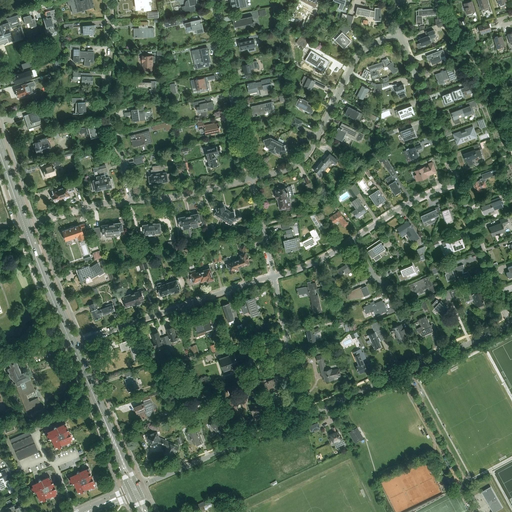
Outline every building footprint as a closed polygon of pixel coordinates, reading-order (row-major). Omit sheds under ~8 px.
[(73,14),(94,8),(94,7),(95,6),(94,5),(93,5),(91,0),(80,3),(79,0),(75,0),(67,2),(69,6),(70,6),(73,14)] [(135,0),(137,10),(142,9),(144,8),(144,10),(151,9),(150,5),(152,5),(151,0),(135,0)] [(189,0),(188,0),(187,1),(186,1),(186,2),(185,3),(185,4),(185,5),(185,6),(185,7),(182,7),(183,14),(195,11),(193,5),(197,4),(196,0),(175,0),(176,1),(178,1),(177,0),(189,0)] [(233,8),(242,6),(242,8),(245,7),(243,0),(230,0),(231,2),(232,1),(233,8)] [(343,10),(346,0),(333,0),(333,1),(340,4),(338,9),(343,10)] [(488,7),(489,7),(486,0),(477,0),(481,10),(483,9),(483,10),(485,11),(488,10),(488,9),(488,7)] [(473,12),(475,12),(472,1),(464,4),(467,14),(468,14),(468,15),(469,16),(472,15),(473,14),(473,12)] [(381,22),(381,9),(375,8),(375,11),(358,8),(356,14),(374,18),(374,21),(381,22)] [(422,16),(437,15),(437,14),(436,8),(422,10),(422,9),(419,9),(418,16),(417,15),(416,24),(419,25),(420,25),(423,24),(422,16)] [(50,32),(55,31),(51,18),(52,18),(50,11),(45,12),(45,18),(43,18),(46,30),(49,29),(50,32)] [(315,15),(309,11),(305,18),(312,21),(315,15)] [(437,19),(435,19),(436,24),(445,21),(442,14),(437,14),(437,15),(437,19)] [(31,19),(30,15),(23,17),(25,24),(28,23),(30,28),(36,26),(34,18),(31,19)] [(354,17),(347,15),(345,22),(346,22),(351,26),(354,17)] [(20,25),(17,16),(7,20),(8,23),(0,25),(0,45),(13,41),(10,34),(10,35),(9,31),(11,30),(10,28),(20,25)] [(251,17),(233,21),(235,27),(251,24),(251,27),(255,26),(253,19),(252,19),(251,17)] [(187,18),(165,23),(166,27),(185,23),(188,22),(187,18)] [(188,22),(185,23),(186,27),(191,26),(193,30),(196,29),(197,33),(197,34),(205,32),(205,31),(204,32),(203,28),(201,19),(188,22)] [(146,37),(154,37),(154,28),(148,28),(148,22),(139,22),(139,28),(134,29),(134,38),(142,37),(141,36),(146,36),(146,37)] [(339,35),(335,40),(344,48),(351,41),(345,35),(351,29),(345,23),(336,32),(339,35)] [(481,34),(491,31),(489,23),(478,26),(478,27),(477,27),(477,29),(478,32),(479,32),(480,32),(481,34)] [(83,35),(95,34),(94,26),(83,27),(83,35)] [(427,37),(419,40),(421,46),(432,43),(432,42),(433,41),(434,40),(434,38),(436,37),(434,30),(431,32),(430,31),(426,32),(427,37)] [(309,41),(301,36),(296,43),(304,48),(309,41)] [(503,47),(505,46),(502,36),(494,38),(497,49),(498,49),(498,50),(499,51),(503,50),(503,48),(503,47)] [(256,43),(258,42),(258,37),(249,37),(250,39),(239,42),(240,50),(248,48),(249,51),(256,49),(255,46),(257,45),(256,43)] [(207,47),(196,50),(189,51),(190,55),(194,54),(196,59),(202,57),(204,63),(210,61),(207,47)] [(84,57),(84,63),(84,66),(89,66),(89,63),(93,63),(93,51),(85,50),(84,52),(79,52),(79,50),(73,50),(73,62),(79,62),(79,57),(84,57)] [(330,61),(312,50),(306,61),(307,60),(316,65),(317,64),(319,65),(318,68),(323,72),(330,61)] [(441,58),(445,56),(443,50),(427,56),(429,60),(430,60),(432,65),(442,61),(441,58)] [(143,69),(143,70),(152,70),(152,62),(155,62),(155,56),(143,56),(143,57),(143,62),(143,66),(143,69)] [(365,70),(365,71),(365,72),(364,72),(361,77),(362,77),(363,77),(363,78),(366,80),(368,76),(368,75),(371,74),(373,79),(379,77),(376,70),(387,66),(394,74),(398,70),(392,63),(391,64),(387,59),(384,60),(385,61),(381,63),(382,63),(369,67),(371,72),(370,72),(365,70)] [(256,61),(249,63),(249,64),(243,65),(245,75),(247,74),(247,79),(246,79),(252,78),(252,77),(251,73),(251,70),(257,68),(257,69),(258,68),(257,61),(256,61)] [(451,69),(435,75),(439,85),(444,83),(444,81),(450,78),(451,80),(456,78),(454,71),(452,71),(451,69)] [(30,78),(29,74),(32,74),(31,70),(12,76),(14,83),(30,78)] [(73,73),(72,80),(82,80),(82,84),(92,84),(92,77),(85,77),(86,73),(73,73)] [(215,75),(200,78),(200,79),(196,80),(195,79),(191,80),(191,81),(192,81),(193,87),(197,87),(197,90),(201,89),(201,91),(209,90),(206,80),(216,78),(215,75)] [(303,81),(302,85),(311,90),(314,84),(324,89),(326,86),(315,80),(314,81),(305,76),(302,81),(303,81)] [(260,90),(261,96),(268,94),(267,90),(272,88),(270,79),(267,80),(262,81),(262,82),(256,84),(256,82),(247,84),(249,90),(250,93),(257,92),(257,91),(260,90)] [(16,92),(17,97),(32,92),(31,86),(35,85),(33,81),(22,85),(22,88),(15,90),(16,92)] [(157,94),(157,81),(150,81),(150,82),(136,82),(136,87),(149,87),(150,89),(152,94),(157,94)] [(461,89),(461,88),(451,92),(452,92),(451,93),(450,93),(446,94),(442,96),(445,104),(446,103),(446,104),(454,101),(453,99),(463,96),(462,93),(472,89),(469,81),(463,83),(464,88),(461,89)] [(390,85),(388,82),(383,84),(383,90),(390,87),(395,88),(394,85),(391,85),(390,85)] [(398,94),(400,98),(406,96),(405,91),(406,91),(404,84),(399,86),(398,83),(394,85),(397,94),(398,94)] [(367,92),(368,92),(369,89),(362,86),(360,91),(357,90),(356,93),(358,95),(357,97),(363,99),(367,92)] [(312,112),(315,107),(309,104),(310,103),(302,98),(300,98),(299,99),(296,104),(312,112)] [(75,104),(77,104),(75,113),(78,113),(79,114),(86,113),(85,102),(81,103),(81,99),(72,99),(72,103),(75,103),(75,104)] [(205,99),(189,102),(190,108),(195,107),(197,113),(202,112),(203,117),(212,115),(210,110),(214,109),(212,102),(206,103),(204,103),(206,102),(205,99)] [(452,115),(452,116),(455,124),(460,122),(458,117),(464,115),(474,112),(472,107),(477,105),(475,100),(466,104),(467,107),(452,113),(452,115)] [(269,113),(274,112),(272,102),(252,106),(255,116),(264,114),(263,112),(268,111),(269,113)] [(403,109),(396,112),(397,116),(400,115),(401,120),(415,115),(412,106),(403,109)] [(146,120),(145,111),(144,107),(134,108),(132,109),(132,112),(125,113),(125,117),(133,115),(134,122),(140,121),(146,120)] [(356,119),(356,118),(361,120),(363,114),(359,112),(357,111),(358,110),(356,109),(355,110),(349,107),(346,113),(346,114),(346,115),(348,116),(349,115),(356,119)] [(391,115),(389,110),(381,114),(381,120),(385,118),(384,117),(391,115)] [(28,129),(42,125),(40,120),(37,111),(28,114),(24,116),(28,129)] [(377,117),(368,112),(366,117),(375,121),(377,117)] [(486,127),(487,126),(484,119),(483,119),(478,121),(480,127),(481,126),(481,127),(482,128),(486,127)] [(174,130),(171,121),(164,123),(152,127),(153,131),(165,127),(166,129),(169,128),(170,131),(174,130)] [(301,125),(293,121),(291,124),(296,126),(295,128),(297,130),(298,127),(300,128),(301,125)] [(215,133),(221,132),(219,123),(211,125),(211,124),(204,125),(203,122),(198,123),(198,127),(199,129),(202,129),(205,128),(206,135),(211,134),(211,135),(215,134),(215,133)] [(358,141),(362,140),(364,135),(342,124),(340,127),(342,128),(342,129),(341,129),(338,128),(333,138),(334,138),(334,137),(342,141),(342,142),(346,135),(355,139),(355,140),(358,141)] [(91,138),(97,137),(95,130),(96,129),(95,125),(84,128),(86,136),(90,135),(91,138)] [(408,138),(417,135),(414,129),(414,130),(413,127),(401,131),(404,140),(408,138)] [(475,138),(477,137),(474,131),(473,127),(454,134),(455,138),(456,138),(457,140),(456,140),(457,144),(465,141),(464,140),(468,138),(469,140),(475,138)] [(149,130),(130,135),(131,141),(132,141),(133,146),(144,143),(145,145),(153,143),(149,130)] [(47,140),(53,138),(52,136),(37,141),(37,142),(35,143),(36,147),(35,147),(36,152),(42,151),(43,153),(49,151),(48,149),(48,148),(51,148),(49,143),(48,143),(47,140)] [(269,150),(272,152),(278,142),(271,138),(270,136),(264,138),(266,146),(270,148),(269,150)] [(278,142),(272,152),(275,153),(276,152),(281,154),(281,153),(288,151),(286,145),(284,145),(278,142)] [(482,155),(481,149),(484,148),(482,143),(473,146),(475,150),(464,154),(466,161),(467,160),(469,166),(473,164),(471,159),(482,155)] [(421,145),(404,151),(405,156),(409,154),(411,159),(418,156),(416,150),(422,148),(421,145)] [(215,155),(215,156),(219,155),(218,152),(221,152),(220,147),(217,148),(217,147),(210,148),(210,146),(206,147),(207,149),(206,150),(208,157),(215,155)] [(324,169),(326,170),(333,162),(336,164),(339,161),(336,158),(330,154),(324,160),(325,161),(324,162),(323,161),(320,164),(319,163),(318,165),(319,166),(314,171),(318,174),(320,178),(324,176),(322,172),(321,173),(321,172),(324,169)] [(218,167),(215,156),(215,155),(208,157),(209,164),(207,164),(208,167),(213,166),(214,168),(218,167)] [(384,155),(378,159),(380,163),(382,162),(388,171),(393,167),(384,155)] [(142,156),(135,158),(137,164),(144,163),(142,156)] [(62,161),(56,158),(54,162),(53,163),(53,164),(46,167),(43,168),(46,177),(57,173),(54,166),(60,164),(62,161)] [(428,175),(436,172),(433,162),(428,163),(429,165),(415,171),(417,175),(415,176),(417,181),(429,176),(428,175)] [(99,170),(103,188),(106,187),(106,188),(107,188),(107,189),(110,188),(110,187),(114,186),(112,179),(109,179),(109,177),(105,178),(103,172),(107,172),(106,167),(105,165),(98,167),(99,170)] [(158,166),(160,182),(163,181),(165,182),(166,182),(167,181),(170,181),(170,173),(167,174),(167,172),(163,173),(162,169),(164,168),(164,165),(158,166)] [(158,182),(160,182),(158,166),(153,166),(153,169),(151,170),(152,174),(152,176),(149,176),(150,183),(154,183),(155,184),(156,183),(158,182)] [(100,189),(103,188),(99,170),(98,167),(94,168),(94,171),(95,175),(96,175),(98,180),(93,181),(94,183),(91,183),(93,191),(96,190),(96,191),(100,190),(100,189),(101,189),(100,189)] [(373,175),(369,168),(365,171),(369,178),(373,175)] [(498,173),(496,169),(482,175),(483,178),(498,173)] [(402,190),(395,181),(393,176),(387,180),(389,185),(395,194),(402,190)] [(487,186),(485,181),(486,181),(486,178),(473,183),(476,192),(481,190),(480,188),(487,186)] [(311,182),(310,183),(305,185),(308,192),(314,189),(311,182)] [(360,193),(354,184),(346,189),(352,198),(360,193)] [(68,191),(74,189),(72,185),(67,187),(66,186),(62,187),(58,189),(52,191),(54,194),(52,195),(53,196),(52,196),(53,200),(54,200),(70,195),(68,191)] [(377,205),(386,200),(379,189),(378,190),(376,185),(371,188),(374,193),(370,195),(377,205)] [(280,190),(275,191),(277,199),(279,198),(288,196),(289,196),(294,195),(292,187),(290,188),(290,187),(288,188),(288,187),(280,189),(280,190)] [(280,204),(279,204),(280,209),(286,207),(287,210),(291,209),(288,196),(279,198),(280,204)] [(490,204),(482,207),(484,213),(485,213),(486,214),(488,213),(488,212),(503,206),(500,197),(495,199),(489,201),(490,204)] [(365,209),(362,205),(357,198),(351,203),(356,210),(353,212),(357,217),(366,211),(365,209)] [(340,205),(336,199),(331,202),(336,208),(340,205)] [(220,218),(223,220),(228,211),(225,209),(225,206),(221,207),(220,205),(216,205),(218,211),(216,214),(220,217),(220,218)] [(438,207),(435,208),(424,213),(425,215),(421,216),(424,222),(427,220),(429,224),(436,221),(436,219),(436,218),(439,216),(438,214),(438,213),(437,213),(440,211),(438,207)] [(446,224),(454,220),(450,209),(442,212),(446,224)] [(231,213),(228,211),(223,220),(226,221),(226,220),(231,223),(233,220),(238,219),(237,215),(235,215),(234,212),(231,213)] [(339,212),(330,218),(334,224),(338,221),(344,227),(348,224),(342,218),(343,218),(339,212)] [(317,213),(310,216),(316,225),(322,222),(317,213)] [(191,217),(189,218),(191,225),(192,228),(194,228),(194,227),(198,226),(197,222),(201,221),(202,224),(206,223),(205,216),(199,217),(198,214),(190,216),(191,217)] [(191,225),(189,218),(188,218),(188,216),(179,218),(180,221),(179,222),(180,226),(184,225),(184,229),(189,228),(188,226),(191,225)] [(503,225),(509,223),(507,217),(500,220),(501,223),(489,228),(493,236),(505,231),(503,225)] [(293,226),(292,221),(281,224),(283,230),(289,228),(289,227),(293,226)] [(413,243),(420,238),(414,228),(410,221),(397,229),(401,236),(406,233),(413,243)] [(145,235),(153,234),(152,222),(150,223),(150,225),(144,225),(144,226),(141,227),(141,231),(144,231),(145,234),(145,235)] [(153,222),(152,222),(153,234),(161,234),(160,232),(161,232),(161,230),(164,229),(164,224),(160,225),(160,224),(153,224),(153,222)] [(113,226),(112,226),(113,234),(115,233),(115,235),(120,234),(119,231),(123,230),(123,226),(122,226),(121,223),(113,224),(113,226)] [(83,224),(62,231),(65,240),(77,236),(78,239),(84,238),(84,237),(83,234),(81,229),(85,228),(83,224)] [(102,226),(101,226),(102,233),(105,233),(106,236),(110,236),(110,238),(113,238),(113,234),(112,226),(111,224),(110,224),(102,226)] [(285,240),(287,252),(290,251),(297,249),(297,247),(301,246),(300,243),(299,237),(295,238),(293,239),(292,233),(291,229),(285,231),(286,234),(284,235),(285,240)] [(317,244),(315,240),(319,238),(314,229),(309,232),(312,237),(303,242),(306,248),(312,245),(312,246),(317,244)] [(454,251),(465,247),(462,239),(453,242),(451,239),(442,243),(444,247),(447,246),(448,249),(453,247),(454,251)] [(181,250),(179,241),(168,243),(169,252),(181,250)] [(373,244),(367,248),(369,251),(368,251),(372,256),(376,261),(379,259),(377,255),(385,249),(385,248),(381,243),(375,247),(373,244)] [(237,259),(237,260),(240,267),(245,265),(247,266),(248,265),(249,264),(249,263),(248,260),(249,259),(244,246),(239,247),(240,251),(241,250),(242,254),(240,254),(241,258),(237,259)] [(420,256),(423,255),(426,247),(424,246),(424,247),(417,250),(420,256)] [(405,261),(398,250),(395,252),(398,257),(397,257),(401,264),(405,261)] [(102,258),(100,251),(92,253),(95,261),(102,258)] [(346,264),(337,271),(339,275),(343,272),(343,273),(344,272),(345,274),(350,271),(351,271),(351,272),(356,270),(357,269),(351,259),(345,263),(346,264)] [(237,268),(240,267),(237,260),(235,261),(235,260),(232,261),(232,262),(226,264),(227,268),(228,268),(230,274),(235,272),(235,270),(238,269),(237,268)] [(91,279),(95,276),(103,271),(98,263),(90,268),(89,266),(76,271),(80,282),(85,280),(85,278),(85,277),(89,276),(91,279)] [(402,274),(399,275),(401,281),(407,278),(406,275),(410,274),(411,276),(417,274),(413,264),(400,270),(402,274)] [(445,274),(448,281),(455,278),(455,277),(463,274),(465,279),(471,277),(468,271),(468,272),(465,273),(463,269),(465,268),(463,265),(452,269),(450,265),(444,268),(446,273),(445,274)] [(210,268),(201,271),(205,280),(205,281),(206,281),(207,281),(208,282),(214,279),(212,274),(212,272),(211,272),(210,268)] [(205,280),(201,271),(196,273),(195,271),(191,273),(192,277),(190,278),(191,282),(194,282),(195,282),(198,281),(201,280),(201,281),(205,280)] [(340,283),(338,277),(329,280),(332,286),(340,283)] [(417,283),(409,287),(410,290),(412,289),(414,293),(420,291),(421,294),(424,292),(423,289),(428,287),(431,292),(435,290),(431,280),(428,281),(426,278),(417,282),(417,283)] [(178,279),(167,283),(170,292),(174,291),(175,293),(180,291),(179,289),(180,289),(178,284),(177,283),(179,283),(179,281),(178,279)] [(170,292),(167,283),(165,284),(165,282),(161,283),(162,284),(157,286),(159,291),(158,291),(158,293),(159,295),(160,295),(161,295),(161,296),(170,292)] [(316,285),(311,286),(310,282),(307,282),(308,287),(306,287),(296,289),(298,294),(309,292),(312,304),(311,304),(313,310),(314,314),(322,312),(321,309),(318,294),(315,295),(314,289),(317,289),(316,285)] [(332,293),(328,285),(321,288),(325,296),(332,293)] [(468,301),(474,299),(475,302),(475,303),(476,308),(485,304),(484,302),(483,302),(482,300),(484,299),(480,290),(474,293),(472,286),(463,290),(466,297),(468,301)] [(138,292),(133,293),(135,298),(137,304),(137,305),(138,305),(140,305),(141,303),(140,303),(141,302),(141,301),(145,300),(142,293),(145,292),(143,287),(138,289),(138,292)] [(349,292),(350,295),(347,296),(347,300),(361,298),(361,296),(363,294),(364,297),(370,294),(366,287),(362,288),(361,287),(352,291),(349,292)] [(457,289),(451,291),(454,299),(460,296),(457,289)] [(452,298),(449,290),(443,293),(447,300),(452,298)] [(135,298),(133,293),(128,294),(128,295),(124,297),(125,302),(124,302),(125,303),(124,304),(125,306),(126,306),(126,307),(135,303),(136,304),(137,304),(135,298)] [(244,301),(245,303),(243,304),(243,305),(241,306),(243,313),(250,311),(252,316),(259,314),(259,312),(259,310),(258,310),(257,308),(259,306),(258,305),(257,305),(254,298),(244,301)] [(371,304),(363,307),(364,309),(364,311),(365,311),(366,314),(374,311),(376,316),(387,311),(382,300),(375,304),(374,301),(371,303),(371,304)] [(436,301),(432,305),(435,308),(435,309),(444,317),(449,311),(447,309),(447,308),(446,306),(446,305),(442,301),(440,303),(436,301)] [(92,304),(90,305),(92,311),(96,319),(101,317),(103,316),(103,315),(101,309),(98,302),(92,304)] [(106,307),(101,309),(103,315),(103,316),(107,315),(106,313),(115,310),(112,303),(106,305),(106,307)] [(229,303),(223,305),(228,322),(235,320),(229,303)] [(399,312),(396,306),(394,308),(388,310),(390,315),(399,312)] [(418,320),(421,327),(416,329),(418,333),(421,332),(423,336),(433,331),(426,316),(418,320)] [(202,321),(205,330),(206,333),(213,330),(212,327),(213,327),(212,326),(213,325),(212,324),(211,322),(212,322),(212,320),(210,320),(210,319),(203,321),(202,321)] [(195,325),(193,326),(194,328),(196,328),(196,330),(196,331),(197,331),(197,332),(201,331),(202,334),(206,333),(205,330),(202,321),(201,321),(201,322),(194,324),(195,325)] [(379,342),(380,342),(387,339),(379,322),(372,325),(375,332),(369,335),(371,338),(371,340),(372,342),(374,346),(373,346),(374,347),(375,349),(377,349),(377,350),(380,348),(380,347),(381,347),(379,342)] [(405,340),(407,339),(401,324),(390,329),(392,333),(395,331),(398,337),(397,337),(399,342),(401,341),(402,342),(405,341),(405,340)] [(168,335),(165,337),(168,345),(169,348),(171,347),(170,345),(171,344),(170,341),(179,338),(178,334),(177,335),(174,326),(171,327),(171,326),(167,327),(169,335),(168,335)] [(261,332),(260,327),(243,333),(245,337),(261,332)] [(314,334),(320,331),(318,328),(313,330),(313,329),(307,331),(308,338),(307,339),(308,341),(309,342),(315,340),(314,334)] [(166,349),(169,348),(168,345),(165,337),(162,338),(162,337),(161,337),(158,330),(154,332),(155,333),(152,334),(155,342),(153,343),(155,347),(164,344),(166,349)] [(132,339),(119,344),(122,351),(130,348),(130,349),(131,349),(135,359),(139,358),(139,359),(142,357),(140,352),(137,341),(136,338),(132,339)] [(199,353),(196,345),(189,348),(192,356),(199,353)] [(358,355),(355,356),(359,365),(356,367),(359,373),(360,373),(363,372),(363,371),(367,370),(365,365),(364,365),(362,360),(366,359),(363,352),(362,353),(360,349),(356,351),(357,354),(357,353),(358,355)] [(242,360),(246,359),(244,352),(236,355),(235,353),(220,358),(224,371),(239,365),(237,359),(241,357),(242,360)] [(26,373),(26,372),(22,374),(19,368),(16,361),(18,360),(16,355),(4,360),(6,363),(8,362),(11,368),(6,369),(10,378),(12,378),(26,411),(41,405),(38,398),(29,402),(26,395),(35,391),(27,372),(26,373)] [(326,359),(325,355),(317,357),(318,362),(319,362),(322,375),(324,375),(326,381),(327,381),(328,381),(331,381),(332,380),(333,379),(333,378),(340,376),(339,369),(331,371),(331,369),(326,370),(323,360),(326,359)] [(134,387),(138,386),(136,381),(137,381),(135,375),(133,376),(131,371),(125,373),(125,374),(126,376),(130,375),(130,377),(124,379),(126,385),(127,385),(128,388),(128,389),(130,392),(134,388),(134,387)] [(266,381),(266,379),(259,381),(261,387),(265,386),(266,389),(277,386),(274,379),(266,381)] [(229,396),(227,389),(219,391),(222,398),(229,396)] [(220,401),(217,391),(211,393),(214,403),(220,401)] [(148,415),(150,417),(150,416),(151,415),(152,414),(152,412),(152,411),(153,410),(153,409),(153,408),(153,406),(152,405),(152,404),(152,403),(149,396),(143,398),(144,403),(134,407),(136,410),(135,411),(136,412),(137,412),(137,413),(139,412),(142,419),(147,417),(146,415),(148,415)] [(235,397),(227,399),(230,407),(231,411),(232,410),(234,418),(241,416),(239,410),(238,410),(237,405),(235,397)] [(182,408),(191,406),(189,400),(180,402),(182,408)] [(259,410),(262,409),(260,403),(254,405),(255,409),(252,410),(255,421),(262,418),(259,410)] [(220,435),(226,430),(223,428),(224,427),(223,423),(223,422),(216,414),(212,417),(216,421),(210,426),(216,433),(218,432),(220,435)] [(15,429),(13,424),(3,427),(5,432),(15,429)] [(70,439),(72,438),(66,425),(65,426),(64,424),(57,427),(56,427),(56,426),(55,426),(54,427),(54,428),(54,429),(50,430),(49,428),(45,430),(47,434),(46,434),(48,438),(51,437),(55,447),(57,446),(58,448),(64,445),(64,444),(71,441),(70,439)] [(315,424),(308,427),(310,433),(318,430),(315,424)] [(332,438),(330,439),(331,443),(334,442),(335,445),(343,442),(342,438),(341,439),(335,426),(332,427),(334,433),(331,434),(332,438)] [(204,443),(202,438),(198,428),(187,432),(190,439),(192,439),(193,441),(196,440),(197,445),(204,443)] [(355,443),(363,438),(357,428),(349,433),(355,443)] [(11,443),(31,434),(29,431),(10,440),(11,443)] [(158,443),(164,446),(166,440),(160,437),(158,432),(147,436),(151,446),(158,443)] [(12,444),(15,450),(34,442),(32,436),(12,444)] [(165,454),(171,457),(174,451),(176,452),(179,446),(166,440),(164,446),(166,451),(165,454)] [(31,449),(30,449),(29,446),(15,452),(17,455),(20,454),(22,453),(25,451),(28,450),(31,449)] [(75,482),(79,492),(81,491),(82,492),(88,490),(88,489),(92,487),(93,489),(96,488),(94,483),(96,483),(90,470),(88,471),(86,466),(84,467),(85,470),(80,472),(80,471),(79,471),(78,471),(78,472),(78,473),(73,475),(72,473),(69,475),(70,477),(71,479),(70,479),(72,483),(75,482)] [(0,488),(6,486),(4,481),(9,479),(8,477),(11,476),(7,467),(4,469),(5,470),(0,472),(0,488)] [(444,474),(440,476),(445,488),(450,486),(444,474)] [(57,496),(55,492),(57,491),(51,478),(50,479),(48,475),(45,476),(46,478),(41,480),(41,479),(40,479),(39,479),(39,480),(39,481),(39,482),(34,483),(33,481),(30,483),(31,487),(33,491),(36,490),(40,500),(42,499),(43,501),(49,498),(49,497),(53,495),(54,497),(57,496)] [(495,511),(503,508),(491,487),(482,492),(493,511),(495,511)] [(208,503),(206,500),(198,504),(202,511),(210,508),(209,507),(213,505),(211,502),(208,503)]
